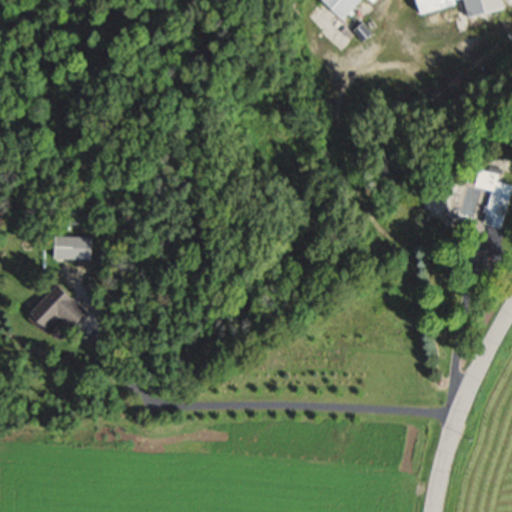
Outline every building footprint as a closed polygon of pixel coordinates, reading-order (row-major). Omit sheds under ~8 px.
[(314,0),(336,20),(354,0),(314,0)] [(407,0),(411,14),(453,5),(456,17),(500,8),(498,0),(407,0)] [(477,224),(495,229),(507,185),(492,181),(494,174),(475,169),(470,187),(486,191),(477,224)] [(50,259),(91,259),(91,236),(50,236),(50,259)] [(66,328),(83,311),(55,284),(24,315),(40,331),(55,317),(66,328)]
